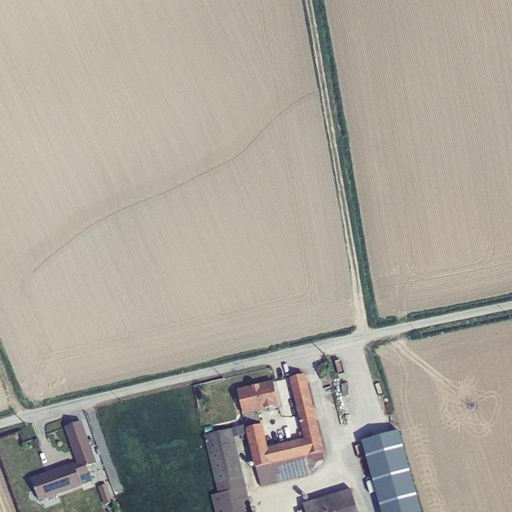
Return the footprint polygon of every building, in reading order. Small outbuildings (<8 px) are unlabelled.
[(250,468),(256,488),(311,474),(308,464),(325,460),(306,374),(289,378),(304,439),(268,448),(263,424),(261,425),(258,413),(256,414),(255,412),(243,415),(246,424),(232,428),(234,437),(241,435),(242,440),(248,439),(255,467),(250,468)] [(237,389),(243,415),(255,412),(280,406),(273,380),(237,389)] [(64,427),(77,462),(32,478),(40,502),(83,486),(79,477),(90,473),(88,466),(97,462),(91,446),(95,445),(93,439),(89,440),(82,420),(64,427)] [(215,511),(252,511),(234,437),(232,428),(204,435),(218,493),(211,495),(215,511)] [(359,442),(371,482),(379,480),(404,473),(393,432),(359,442)] [(415,511),(404,473),(379,480),(388,511),(415,511)] [(106,484),(98,487),(105,505),(113,501),(106,484)] [(303,504),(305,511),(358,511),(351,488),(312,501),(303,504)] [(301,496),(303,504),(312,501),(309,493),(301,496)]
